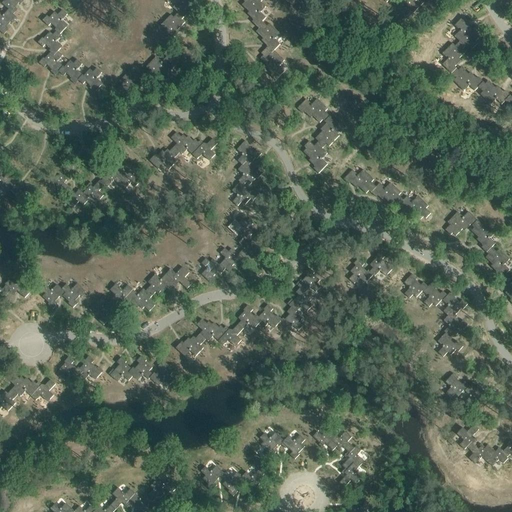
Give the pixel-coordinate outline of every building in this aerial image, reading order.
[(23,0),(4,0),(2,3),(8,9),(7,10),(12,15),(13,14),(17,10),(14,7),(19,2),(21,4),(23,0)] [(174,0),(178,3),(172,8),(177,13),(178,13),(183,18),(185,16),(190,21),(196,15),(193,13),(196,10),(189,3),(191,1),(189,0),(174,0)] [(251,22),(256,27),(261,22),(265,18),(260,13),(265,7),(260,2),(257,0),(241,0),(242,0),(244,3),(241,6),(248,13),(246,14),(253,21),(251,22)] [(395,0),(393,2),(402,12),(407,6),(413,12),(423,2),(421,0),(395,0)] [(12,15),(7,10),(2,16),(0,13),(0,31),(4,34),(8,29),(6,27),(11,22),(12,23),(17,18),(13,14),(12,15)] [(54,31),(55,33),(56,32),(59,35),(67,26),(61,21),(66,15),(60,11),(56,16),(53,13),(48,19),(46,17),(41,22),(47,28),(50,25),(55,30),(54,31)] [(181,20),(183,18),(178,13),(177,13),(173,18),(170,15),(160,26),(166,31),(160,37),(169,46),(175,40),(173,39),(179,32),(177,31),(184,23),(181,20)] [(458,45),(463,50),(465,48),(470,53),(475,47),(473,45),(476,42),(469,35),(471,33),(465,27),(466,25),(461,20),(452,29),(458,35),(452,40),(457,45),(458,45)] [(267,47),(266,49),(271,54),(273,51),(279,45),(274,40),(279,34),(269,24),(266,27),(261,22),(256,27),(258,29),(255,33),(262,39),(260,41),(267,47)] [(53,57),(57,52),(62,47),(56,42),(60,36),(59,35),(56,32),(55,33),(52,36),(48,33),(42,40),(41,39),(37,44),(42,49),(44,46),(49,51),(48,52),(49,54),(53,57)] [(458,45),(457,45),(453,50),(450,47),(440,58),(445,63),(440,69),(449,77),(454,72),(453,71),(459,64),(457,62),(464,55),(461,52),(463,50),(458,45)] [(284,61),(273,51),(271,54),(266,49),(260,54),(263,56),(260,60),(267,66),(265,68),(271,74),(270,76),(275,81),(284,72),(278,67),(284,61)] [(62,56),(57,52),(53,57),(49,54),(45,59),(44,58),(39,63),(44,67),(46,65),(52,69),(50,71),(55,76),(59,72),(63,67),(57,62),(62,56)] [(144,74),(149,79),(151,77),(155,80),(161,73),(163,75),(170,69),(171,70),(173,68),(173,69),(176,65),(167,56),(162,62),(156,56),(146,67),(149,69),(144,74)] [(64,68),(63,67),(59,72),(64,76),(66,73),(71,78),(70,80),(75,84),(78,80),(83,75),(77,70),(82,64),(77,60),(73,64),(70,61),(64,68)] [(84,76),(83,75),(78,80),(83,84),(86,82),(91,87),(90,88),(94,93),(102,83),(96,78),(101,72),(96,68),(93,72),(89,69),(84,76)] [(146,83),(149,79),(144,74),(140,70),(135,76),(130,71),(119,81),(122,84),(117,89),(123,94),(125,92),(128,95),(135,87),(137,89),(143,83),(144,84),(146,82),(146,83)] [(454,72),(449,77),(454,82),(451,85),(462,95),(467,90),(473,95),(476,91),(481,85),(476,81),(474,82),(468,76),(466,78),(459,71),(456,74),(454,72)] [(476,91),(481,96),(478,98),(489,109),(494,103),(500,108),(504,105),(503,104),(508,99),(503,94),(502,96),(495,90),(494,91),(486,84),(483,88),(481,85),(476,91)] [(325,122),(330,116),(325,112),(328,109),(317,99),(312,104),(306,99),(297,108),(301,112),(303,113),(304,112),(311,118),(313,116),(320,123),(323,120),(325,122)] [(503,104),(504,105),(508,109),(506,112),(511,118),(511,99),(511,101),(508,99),(503,104)] [(319,142),(317,143),(322,149),(327,144),(329,146),(339,136),(334,130),(339,125),(330,116),(325,122),(326,123),(320,130),(322,131),(315,139),(319,142)] [(177,144),(174,147),(180,153),(182,155),(187,149),(192,155),(201,146),(198,143),(196,141),(195,142),(188,136),(187,138),(183,135),(181,137),(177,132),(171,138),(177,144)] [(200,140),(198,143),(201,146),(192,155),(197,159),(202,154),(209,161),(215,155),(211,150),(217,143),(213,139),(207,144),(205,146),(203,144),(204,143),(200,140)] [(249,165),(250,164),(256,158),(257,159),(261,154),(256,149),(254,152),(249,147),(250,145),(245,141),(237,150),(243,155),(238,161),(242,165),(243,165),(246,162),(249,165)] [(322,149),(317,143),(314,146),(309,141),(304,147),(306,149),(303,152),(310,159),(309,161),(315,166),(314,168),(315,170),(319,174),(328,164),(322,159),(327,154),(322,149)] [(174,158),(180,153),(174,147),(170,151),(168,149),(165,152),(163,151),(156,157),(155,156),(153,157),(150,161),(159,170),(164,164),(169,169),(177,161),(174,158)] [(251,166),(250,164),(249,165),(246,162),(243,165),(242,165),(238,170),(244,175),(238,181),(240,182),(243,185),(244,185),(247,182),(250,185),(256,178),(258,179),(262,174),(257,169),(255,172),(250,167),(251,166)] [(114,180),(118,184),(122,179),(115,173),(117,171),(113,167),(111,168),(113,170),(111,172),(109,170),(103,165),(98,170),(105,176),(101,181),(105,185),(108,187),(114,180)] [(122,179),(118,184),(125,190),(131,183),(136,187),(140,182),(133,175),(135,174),(130,169),(128,171),(130,173),(128,175),(126,173),(120,168),(117,171),(115,173),(122,179)] [(1,173),(0,173),(0,186),(1,186),(8,193),(10,190),(13,186),(9,182),(15,175),(10,170),(3,178),(1,176),(2,174),(1,173)] [(371,192),(376,187),(371,182),(374,180),(363,170),(358,175),(352,170),(344,179),(349,184),(351,183),(355,187),(357,189),(359,187),(366,194),(369,190),(371,192)] [(64,191),(68,187),(64,183),(67,180),(61,175),(56,181),(57,181),(53,186),(58,191),(61,189),(64,191)] [(88,188),(83,193),(81,195),(86,200),(87,200),(91,196),(98,202),(104,196),(99,191),(105,185),(101,181),(100,180),(95,185),(95,186),(93,188),(91,185),(92,184),(91,182),(87,187),(88,188)] [(243,185),(240,182),(232,191),(238,196),(232,202),(237,206),(242,202),(245,205),(250,199),(253,201),(257,196),(251,190),(249,193),(244,188),(245,186),(244,185),(243,185)] [(376,187),(371,192),(376,197),(378,196),(384,202),(386,200),(393,207),(396,204),(398,205),(403,200),(399,195),(401,193),(390,183),(385,188),(380,183),(376,187)] [(10,190),(17,196),(12,201),(19,207),(25,200),(30,204),(34,199),(27,192),(29,191),(24,186),(22,188),(24,190),(22,192),(20,190),(14,185),(13,186),(10,190)] [(68,187),(64,191),(63,192),(70,198),(66,203),(73,209),(79,202),(83,206),(88,201),(87,200),(86,200),(81,195),(83,193),(79,189),(77,191),(78,192),(76,194),(74,192),(68,187)] [(407,196),(403,200),(398,205),(403,210),(405,209),(411,215),(413,213),(420,220),(424,216),(426,218),(431,213),(426,208),(428,206),(418,196),(412,201),(407,196)] [(472,225),(477,220),(468,212),(463,217),(458,212),(447,222),(450,225),(445,230),(451,235),(453,233),(456,236),(463,229),(465,231),(471,224),(472,225)] [(247,242),(251,239),(252,237),(250,236),(255,230),(258,233),(263,228),(258,223),(256,224),(250,218),(247,221),(243,218),(238,223),(244,228),(238,234),(243,238),(247,242)] [(477,220),(472,225),(475,228),(471,231),(479,238),(477,239),(483,246),(481,247),(486,252),(491,247),(492,247),(495,243),(490,238),(495,233),(485,222),(482,225),(477,220)] [(248,262),(252,257),(251,256),(256,251),(259,253),(263,248),(258,243),(257,245),(251,239),(247,242),(243,238),(239,243),(244,248),(239,254),(244,259),(248,262)] [(491,247),(486,252),(488,254),(485,258),(492,264),(491,266),(497,272),(495,274),(500,279),(506,274),(510,270),(504,265),(509,259),(499,249),(496,252),(492,247),(491,247)] [(220,264),(225,269),(229,272),(234,268),(232,266),(237,261),(240,263),(244,259),(239,254),(238,255),(232,248),(229,252),(225,248),(220,253),(226,258),(220,264)] [(372,267),(369,271),(373,275),(374,276),(380,271),(385,276),(394,267),(389,263),(388,264),(382,259),(385,257),(380,252),(375,257),(376,258),(369,264),(372,267)] [(201,274),(210,283),(215,278),(213,276),(218,271),(221,273),(225,269),(220,264),(219,265),(213,259),(210,262),(206,258),(201,263),(207,268),(201,274)] [(369,271),(368,270),(366,271),(361,266),(364,264),(358,259),(354,264),(356,266),(350,271),(353,274),(349,279),(354,284),(359,278),(365,284),(373,275),(369,271)] [(179,282),(187,289),(192,284),(185,277),(189,273),(183,267),(176,274),(171,269),(166,274),(175,282),(172,285),(172,286),(175,288),(178,285),(177,284),(179,282)] [(300,288),(305,292),(310,287),(316,292),(321,287),(317,284),(320,280),(313,274),(314,273),(309,268),(305,273),(307,276),(302,281),(301,279),(296,284),(300,288)] [(175,282),(166,274),(161,279),(156,274),(148,282),(151,285),(146,291),(151,297),(156,292),(158,294),(161,291),(163,293),(169,286),(171,287),(172,286),(172,285),(175,282)] [(423,292),(428,287),(423,282),(421,285),(416,280),(417,278),(412,274),(404,283),(410,288),(404,294),(409,299),(413,295),(416,298),(422,291),(423,292)] [(506,274),(500,279),(503,281),(500,284),(507,291),(505,293),(511,299),(509,301),(511,303),(511,276),(511,278),(506,274)] [(25,298),(30,293),(23,287),(27,282),(20,276),(14,283),(9,279),(5,284),(6,285),(11,290),(10,292),(14,296),(16,294),(15,293),(17,291),(19,293),(25,298)] [(443,291),(441,293),(440,294),(435,289),(437,287),(432,283),(428,287),(423,292),(429,297),(424,303),(429,307),(432,304),(436,306),(442,300),(443,301),(447,295),(443,291)] [(46,285),(42,290),(45,294),(43,297),(49,303),(48,304),(53,309),(58,304),(55,301),(60,296),(62,297),(63,296),(66,293),(62,289),(57,284),(52,290),(46,285)] [(68,303),(73,308),(78,303),(75,301),(80,295),(82,297),(86,292),(77,284),(72,289),(66,284),(62,289),(66,293),(63,296),(69,302),(68,303)] [(116,284),(110,290),(115,294),(108,301),(113,306),(120,299),(122,300),(122,301),(126,304),(128,302),(124,298),(133,289),(128,285),(123,290),(116,284)] [(0,297),(2,300),(1,301),(2,303),(7,298),(5,297),(10,292),(11,290),(6,285),(3,289),(0,287),(0,297)] [(287,304),(291,307),(292,307),(297,312),(302,306),(307,311),(312,306),(308,303),(311,300),(304,293),(305,292),(300,288),(296,293),(298,295),(293,300),(292,299),(287,304)] [(124,298),(128,302),(130,303),(131,302),(138,308),(139,306),(143,309),(145,307),(149,311),(155,305),(149,300),(151,297),(146,291),(144,289),(138,294),(133,289),(124,298)] [(443,311),(448,316),(452,312),(455,315),(461,308),(463,310),(467,305),(462,300),(460,303),(454,298),(456,296),(451,292),(447,295),(443,301),(449,306),(443,311)] [(113,306),(108,301),(104,306),(98,301),(89,310),(94,315),(96,313),(101,318),(99,320),(104,325),(108,320),(107,319),(113,312),(110,309),(113,306)] [(241,321),(238,325),(243,329),(248,324),(254,329),(258,325),(262,320),(259,317),(257,316),(256,317),(250,313),(253,310),(248,305),(243,310),(244,311),(238,318),(241,321)] [(274,329),(279,323),(282,320),(277,315),(276,317),(270,312),(273,309),(268,305),(263,310),(264,311),(259,317),(262,320),(258,325),(263,329),(268,323),(274,329)] [(297,312),(292,307),(291,307),(287,312),(290,314),(285,320),(283,318),(282,320),(279,323),(287,331),(293,326),(298,331),(303,326),(299,322),(302,319),(295,313),(297,312)] [(444,332),(446,333),(449,336),(453,332),(456,335),(462,329),(463,330),(468,325),(463,320),(461,323),(455,318),(457,316),(455,315),(452,312),(448,316),(444,321),(449,326),(444,332)] [(213,336),(219,341),(227,332),(224,329),(222,327),(220,329),(214,323),(212,324),(209,321),(207,324),(202,319),(197,325),(203,331),(200,334),(206,339),(208,342),(213,336)] [(237,336),(243,329),(238,325),(233,330),(231,332),(229,330),(229,329),(226,326),(224,329),(227,332),(219,341),(223,345),(228,340),(235,347),(241,340),(237,336)] [(451,337),(449,336),(446,333),(438,342),(443,347),(438,353),(443,357),(448,352),(451,355),(456,350),(458,352),(463,347),(457,341),(455,344),(449,339),(451,337)] [(206,339),(200,334),(196,338),(194,336),(191,340),(189,338),(182,344),(181,343),(179,345),(176,348),(185,357),(190,351),(196,356),(203,348),(200,345),(206,339)] [(86,362),(80,369),(83,372),(79,376),(80,376),(84,380),(89,375),(95,380),(103,371),(99,367),(97,368),(92,363),(94,361),(89,356),(85,361),(86,362)] [(149,380),(150,378),(153,374),(149,371),(152,368),(145,362),(146,361),(141,356),(137,361),(139,363),(135,369),(133,368),(132,369),(129,373),(133,376),(138,381),(143,375),(149,380)] [(78,367),(77,369),(72,364),(74,361),(69,357),(64,362),(66,363),(59,370),(63,373),(59,376),(64,381),(69,375),(75,381),(80,376),(79,376),(83,372),(80,369),(78,367)] [(115,370),(113,369),(109,374),(118,382),(123,376),(129,381),(133,376),(129,373),(132,369),(125,363),(126,362),(121,357),(117,362),(119,365),(115,370)] [(154,373),(153,374),(150,378),(159,386),(164,380),(170,385),(174,380),(170,376),(172,373),(167,367),(168,365),(163,360),(158,367),(161,369),(156,374),(154,373)] [(464,391),(465,391),(471,397),(466,402),(471,407),(474,403),(478,406),(484,399),(485,401),(490,396),(485,391),(482,394),(477,389),(479,387),(474,382),(470,386),(465,382),(463,385),(458,380),(459,378),(454,373),(446,382),(451,388),(446,393),(451,398),(455,394),(458,397),(464,391)] [(15,386),(12,389),(18,395),(20,397),(26,391),(31,396),(39,387),(36,384),(34,382),(33,384),(26,378),(25,380),(21,376),(19,379),(15,374),(9,380),(15,386)] [(39,387),(31,396),(36,401),(41,396),(48,402),(54,396),(49,391),(56,385),(51,380),(45,385),(46,385),(44,388),(41,385),(42,385),(39,382),(36,384),(39,387)] [(13,400),(18,395),(12,389),(8,393),(6,391),(3,394),(1,393),(0,393),(0,408),(3,406),(8,411),(16,403),(13,400)] [(465,452),(467,449),(471,444),(473,445),(477,441),(475,439),(474,441),(471,439),(478,431),(473,427),(467,434),(462,430),(456,436),(464,443),(460,447),(465,452)] [(329,439),(334,435),(327,429),(321,436),(316,431),(312,436),(319,443),(317,445),(322,449),(323,447),(322,446),(324,444),(332,451),(334,448),(336,446),(329,439)] [(338,439),(334,435),(329,439),(336,446),(334,448),(339,452),(340,450),(339,449),(341,447),(347,452),(349,454),(353,449),(346,442),(351,438),(344,432),(338,439)] [(280,445),(283,441),(274,433),(269,439),(263,433),(259,438),(262,442),(259,445),(266,452),(265,453),(270,457),(275,452),(272,450),(277,445),(278,446),(280,445)] [(288,436),(283,441),(280,445),(285,449),(286,448),(291,453),(289,455),(294,460),(298,455),(297,454),(304,447),(300,444),(304,440),(299,436),(294,441),(288,436)] [(507,459),(507,458),(511,454),(511,444),(511,442),(511,441),(507,445),(508,447),(504,452),(502,454),(507,459)] [(483,458),(487,462),(491,457),(484,451),(485,449),(481,445),(479,447),(481,448),(479,451),(473,445),(471,444),(467,449),(474,455),(470,460),(476,466),(483,458)] [(349,454),(347,452),(342,456),(344,458),(346,456),(348,458),(341,466),(344,469),(346,471),(352,464),(357,468),(363,462),(356,455),(360,451),(355,446),(353,449),(349,454)] [(502,454),(504,452),(498,447),(496,449),(498,450),(496,453),(488,446),(485,449),(484,451),(491,457),(487,462),(493,468),(500,461),(504,464),(509,459),(507,458),(507,459),(502,454)] [(274,461),(270,457),(265,453),(260,458),(254,453),(250,458),(253,461),(250,465),(257,471),(256,472),(261,477),(261,476),(265,472),(263,469),(268,464),(269,466),(274,461)] [(353,472),(357,468),(352,464),(346,471),(344,469),(340,473),(341,475),(343,473),(345,475),(338,483),(343,488),(349,481),(354,485),(360,479),(353,472)] [(220,478),(224,474),(215,466),(210,472),(204,466),(199,471),(204,476),(201,479),(207,484),(205,487),(210,491),(215,485),(213,483),(218,478),(219,479),(221,478),(220,478)] [(240,486),(242,484),(241,484),(244,481),(240,477),(241,477),(236,472),(231,478),(225,473),(224,474),(220,478),(221,478),(224,481),(221,484),(228,491),(227,492),(232,497),(236,492),(234,489),(239,484),(240,486)] [(265,480),(261,476),(261,477),(256,472),(251,477),(245,472),(241,477),(240,477),(244,481),(241,484),(242,484),(248,490),(247,491),(252,496),(256,491),(254,489),(259,484),(260,485),(265,480)] [(147,495),(153,500),(158,496),(160,498),(163,494),(165,496),(171,490),(172,491),(178,486),(168,477),(163,483),(157,478),(150,486),(153,489),(148,495),(147,495)] [(116,498),(110,505),(115,510),(122,502),(124,504),(124,505),(127,508),(129,505),(126,502),(134,493),(130,489),(125,494),(118,487),(112,494),(116,498)] [(140,498),(134,493),(126,502),(129,505),(131,507),(133,505),(139,511),(141,510),(143,511),(144,511),(146,510),(148,511),(153,511),(157,509),(150,503),(153,500),(147,495),(148,495),(145,492),(140,498)] [(361,511),(359,510),(364,504),(355,495),(350,501),(352,502),(346,509),(348,511),(346,511),(361,511)] [(73,511),(74,511),(66,503),(60,509),(55,503),(50,508),(54,511),(53,511),(73,511)]
